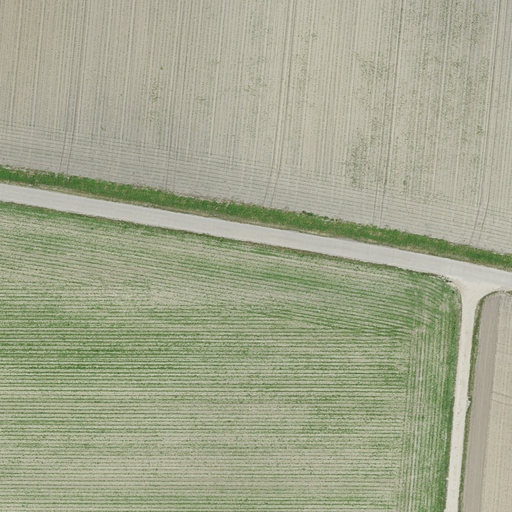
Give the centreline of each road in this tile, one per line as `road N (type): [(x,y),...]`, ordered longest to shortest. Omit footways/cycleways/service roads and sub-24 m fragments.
road 1 (unclassified): [(0,194),(273,233),(511,288)]
road 2 (track): [(472,279),(452,511)]
